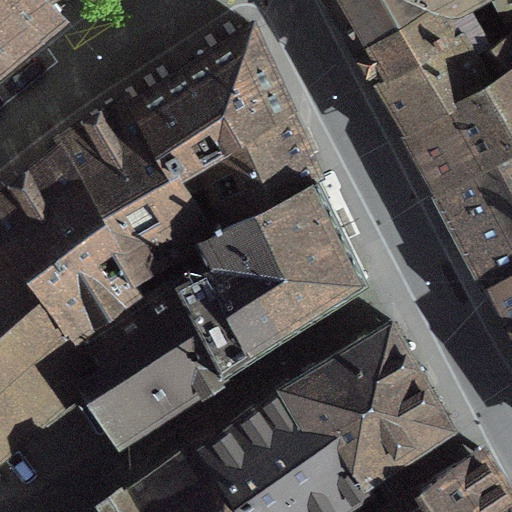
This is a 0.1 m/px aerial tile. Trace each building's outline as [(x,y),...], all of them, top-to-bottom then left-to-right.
[(0,0),(0,59),(43,24),(53,16),(54,18),(57,15),(45,0),(0,0)] [(478,0),(479,1),(482,0),(331,0),(356,41),(429,1),(435,10),(439,11),(460,1),(462,3),(468,0),(478,0)] [(478,55),(509,37),(489,0),(482,0),(479,1),(478,0),(468,0),(462,3),(460,1),(439,11),(435,10),(429,1),(356,41),(362,51),(378,78),(455,38),(469,60),(478,55)] [(511,0),(489,0),(509,37),(511,35),(511,0)] [(248,27),(135,101),(173,169),(285,108),(277,91),(248,27)] [(511,35),(509,37),(478,55),(492,78),(483,83),(485,87),(408,130),(439,187),(511,135),(511,35)] [(483,83),(492,78),(478,55),(469,60),(455,38),(378,78),(402,119),(408,130),(485,87),(483,83)] [(0,227),(68,324),(127,283),(131,281),(132,280),(195,244),(193,241),(209,233),(173,169),(135,101),(83,133),(67,143),(64,139),(59,142),(54,146),(59,155),(50,162),(0,202),(0,227)] [(285,108),(173,169),(209,233),(315,176),(291,123),(285,108)] [(511,135),(439,187),(448,204),(467,243),(490,284),(511,271),(511,135)] [(133,306),(79,339),(92,353),(94,352),(103,375),(86,386),(120,438),(354,286),(355,287),(365,280),(324,194),(315,176),(209,233),(193,241),(195,244),(202,261),(141,296),(135,285),(132,280),(131,281),(127,283),(138,302),(133,306)] [(0,435),(75,369),(92,353),(79,339),(68,324),(0,227),(0,435)] [(511,271),(490,284),(511,325),(511,271)] [(334,419),(335,420),(415,371),(410,361),(388,322),(284,386),(315,430),(334,419)] [(429,395),(415,371),(335,420),(366,476),(370,473),(446,424),(429,395)] [(198,450),(241,511),(379,511),(390,505),(380,489),(370,473),(366,476),(335,420),(334,419),(315,430),(284,386),(266,399),(198,450)] [(379,511),(511,511),(511,503),(476,449),(390,505),(379,511)] [(241,511),(198,450),(168,472),(132,499),(115,511),(241,511)]
